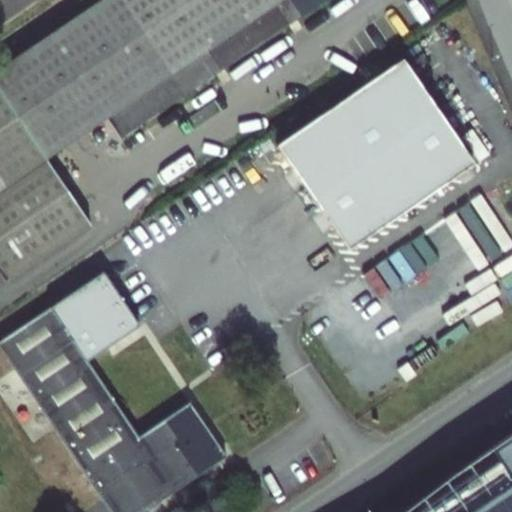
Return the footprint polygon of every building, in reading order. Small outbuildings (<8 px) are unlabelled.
[(93,155),(322,0),(110,0),(0,74),(0,295),(64,252),(20,188),(86,144),(93,155)] [(278,147),(348,252),(475,166),(404,61),(278,147)] [(380,336),(402,322),(369,270),(347,284),(380,336)] [(5,350),(101,496),(111,511),(141,511),(226,457),(190,402),(138,436),(58,315),(5,350)] [(511,511),(511,462),(438,511),(511,511)]
